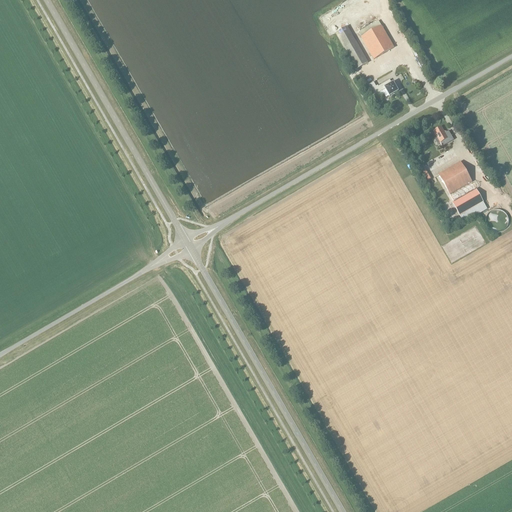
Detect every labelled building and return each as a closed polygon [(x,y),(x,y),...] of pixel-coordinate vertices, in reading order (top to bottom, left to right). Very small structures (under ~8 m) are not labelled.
[(380,25),(358,35),(369,58),(391,48),(380,25)] [(344,26),(334,32),(353,68),(356,66),(344,43),(351,39),(344,26)] [(389,80),(378,87),(377,86),(376,87),(373,83),(368,86),(375,99),(380,96),(378,94),(385,90),(389,97),(398,92),(394,86),(393,85),(394,84),(393,83),(391,84),(389,80)] [(433,132),(440,143),(447,139),(441,128),(441,127),(433,132)] [(438,175),(450,195),(471,183),(460,163),(438,175)] [(452,203),(463,223),(487,210),(475,190),(452,203)]
